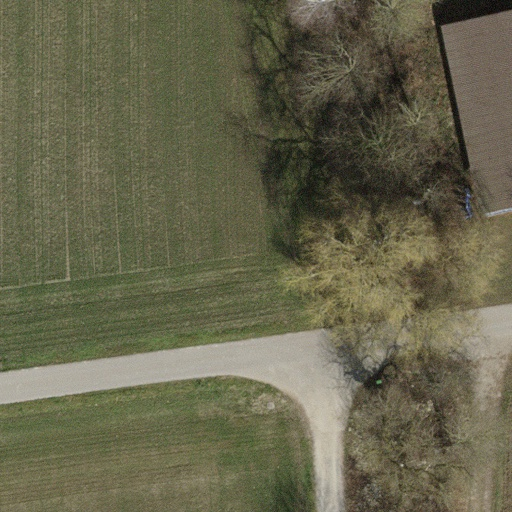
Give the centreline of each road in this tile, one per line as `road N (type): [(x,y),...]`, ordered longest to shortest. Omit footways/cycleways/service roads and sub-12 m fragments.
road 1 (track): [(0,390),(511,323)]
road 2 (track): [(504,324),(482,511)]
road 3 (track): [(332,511),(322,352)]
